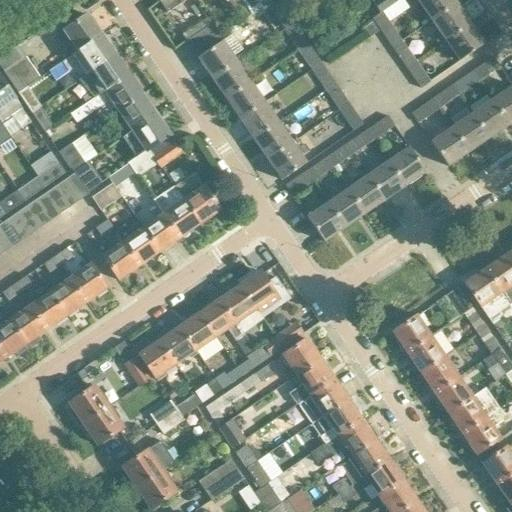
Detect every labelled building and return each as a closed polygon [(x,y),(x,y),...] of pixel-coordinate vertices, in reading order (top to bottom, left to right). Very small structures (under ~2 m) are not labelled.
[(158,0),(167,13),(186,0),(158,0)] [(251,15),(242,2),(241,0),(225,0),(241,22),(251,15)] [(372,0),(381,13),(399,0),(372,0)] [(417,0),(431,21),(456,4),(453,0),(417,0)] [(293,23),(279,2),(270,9),(284,30),(293,23)] [(470,24),(456,4),(431,21),(445,41),(470,24)] [(372,19),(380,31),(392,48),(401,41),(381,13),(372,19)] [(66,47),(72,55),(101,35),(87,15),(64,31),(72,43),(66,47)] [(362,29),(366,34),(369,39),(378,32),(372,22),(362,29)] [(284,30),(298,50),(307,43),(293,23),(284,30)] [(445,41),(459,62),(484,45),(470,24),(445,41)] [(211,25),(186,42),(194,54),(219,36),(211,25)] [(69,71),(78,64),(79,64),(85,74),(114,55),(101,35),(72,55),(63,62),(63,61),(48,71),(54,79),(68,70),(69,71)] [(212,79),(237,62),(222,41),(198,58),(212,79)] [(401,41),(392,48),(406,68),(416,62),(401,41)] [(307,43),(298,50),(312,70),(321,64),(307,43)] [(83,97),(87,102),(99,94),(128,75),(114,55),(85,74),(80,78),(89,92),(83,97)] [(499,67),(493,57),(472,72),(479,81),(499,67)] [(25,58),(4,72),(3,72),(18,93),(27,87),(39,78),(25,58)] [(212,79),(226,99),(250,82),(237,62),(212,79)] [(416,62),(406,68),(420,89),(430,82),(416,62)] [(326,90),(335,84),(321,64),(312,70),(326,90)] [(479,81),(472,72),(452,86),(459,95),(479,81)] [(99,94),(87,102),(71,113),(76,121),(106,101),(114,113),(118,110),(141,95),(128,75),(99,94)] [(21,130),(31,123),(0,78),(0,122),(12,140),(12,139),(6,130),(16,123),(21,130)] [(226,99),(240,119),(264,103),(250,82),(226,99)] [(340,111),(349,104),(335,84),(326,90),(340,111)] [(459,95),(452,86),(432,100),(438,109),(459,95)] [(511,86),(492,100),(509,125),(511,122),(511,86)] [(39,105),(27,87),(18,93),(30,111),(39,105)] [(120,127),(126,135),(155,115),(141,95),(118,110),(126,123),(120,127)] [(438,109),(432,100),(411,114),(418,123),(438,109)] [(489,139),(509,125),(492,100),(472,114),(489,139)] [(240,119),(253,140),(278,123),(264,103),(240,119)] [(343,138),(363,125),(349,104),(340,111),(329,118),(343,138)] [(39,105),(30,111),(45,133),(54,127),(39,105)] [(451,128),(468,153),(489,139),(472,114),(451,128)] [(169,136),(155,115),(126,135),(123,137),(137,158),(148,150),(169,136)] [(373,140),(394,126),(387,116),(367,130),(373,140)] [(0,122),(0,146),(1,147),(12,140),(0,122)] [(267,160),(292,143),(278,123),(253,140),(267,160)] [(451,128),(431,142),(448,167),(468,153),(451,128)] [(373,140),(367,130),(346,144),(353,154),(373,140)] [(72,143),(63,149),(58,153),(69,168),(71,169),(73,168),(76,168),(78,167),(87,161),(85,158),(83,159),(72,143)] [(161,167),(181,153),(174,143),(153,156),(161,167)] [(267,160),(281,181),(306,164),(292,143),(267,160)] [(353,154),(346,144),(326,158),(332,168),(353,154)] [(405,186),(426,172),(409,148),(388,162),(405,186)] [(153,157),(148,150),(137,158),(129,163),(138,178),(158,164),(160,167),(161,167),(153,156),(153,157)] [(332,168),(326,158),(305,172),(312,181),(332,168)] [(405,186),(388,162),(368,176),(385,200),(405,186)] [(65,173),(63,171),(58,163),(37,177),(44,188),(65,173)] [(312,181),(305,172),(285,186),(292,195),(312,181)] [(194,173),(174,187),(200,224),(220,210),(194,173)] [(79,201),(89,194),(88,193),(74,174),(64,180),(79,201)] [(364,214),(385,200),(368,176),(348,190),(364,214)] [(37,177),(17,191),(24,202),(44,188),(37,177)] [(64,180),(63,181),(54,187),(63,200),(69,208),(79,201),(64,180)] [(121,197),(112,184),(92,198),(101,211),(121,197)] [(69,208),(63,200),(54,187),(45,193),(60,215),(69,208)] [(200,224),(174,187),(154,200),(155,202),(163,214),(180,238),(200,224)] [(364,214),(348,190),(327,204),(344,228),(364,214)] [(0,207),(5,215),(24,202),(17,191),(0,202),(0,207)] [(155,202),(154,200),(149,192),(138,199),(144,209),(155,202)] [(50,221),(60,215),(45,193),(36,200),(50,221)] [(36,200),(26,206),(41,228),(50,221),(36,200)] [(327,204),(307,218),(324,242),(344,228),(327,204)] [(26,206),(17,213),(31,234),(41,228),(26,206)] [(22,241),(31,234),(17,213),(7,219),(22,241)] [(163,214),(143,228),(160,252),(180,238),(163,214)] [(0,229),(12,248),(22,241),(7,219),(0,224),(0,229)] [(113,228),(108,220),(96,229),(101,237),(113,228)] [(114,231),(122,242),(139,266),(160,252),(143,228),(131,236),(123,224),(114,231)] [(12,248),(0,229),(0,249),(3,254),(12,248)] [(102,257),(118,281),(139,266),(122,242),(102,257)] [(67,249),(55,257),(60,265),(72,257),(67,249)] [(485,269),(502,293),(510,305),(511,304),(511,266),(505,256),(485,269)] [(60,265),(55,257),(43,265),(49,273),(60,265)] [(91,264),(70,278),(87,302),(107,288),(91,264)] [(510,305),(502,293),(485,269),(464,283),(489,320),(510,305)] [(260,272),(239,287),(255,310),(276,295),(260,272)] [(32,285),(26,277),(15,284),(20,293),(32,285)] [(50,292),(66,317),(87,302),(70,278),(50,292)] [(15,284),(3,293),(8,301),(20,293),(15,284)] [(255,310),(239,287),(219,300),(243,335),(263,321),(255,310)] [(458,288),(445,296),(459,316),(471,307),(458,288)] [(30,306),(46,331),(66,317),(50,292),(30,306)] [(219,300),(199,314),(215,337),(227,329),(235,342),(244,336),(243,335),(219,300)] [(40,341),(37,337),(46,331),(30,306),(9,321),(29,349),(40,341)] [(471,307),(459,316),(460,317),(463,315),(476,334),(485,328),(471,307)] [(215,337),(199,314),(179,328),(195,351),(215,337)] [(430,336),(416,316),(392,332),(406,353),(430,336)] [(0,350),(6,358),(14,353),(17,357),(29,349),(9,321),(0,326),(0,350)] [(302,334),(295,324),(274,338),(282,348),(302,334)] [(175,365),(195,351),(179,328),(171,333),(169,331),(165,330),(156,336),(159,341),(159,342),(175,365)] [(491,355),(499,349),(485,328),(476,334),(491,355)] [(438,331),(430,336),(406,353),(420,374),(444,357),(452,351),(438,331)] [(283,355),(297,376),(320,360),(306,339),(283,355)] [(175,365),(159,342),(139,355),(155,378),(175,365)] [(265,344),(254,351),(262,362),(272,355),(265,344)] [(504,375),(511,369),(511,367),(499,349),(491,355),(504,375)] [(254,367),(262,362),(254,351),(247,357),(254,367)] [(420,374),(434,394),(458,377),(444,357),(420,374)] [(151,381),(135,358),(124,365),(140,388),(151,381)] [(297,404),(310,395),(334,380),(320,360),(297,376),(302,384),(288,393),(297,405),(297,404)] [(268,365),(256,373),(262,382),(274,374),(268,365)] [(224,372),(214,379),(222,389),(231,383),(224,372)] [(472,397),(458,377),(434,394),(448,414),(472,397)] [(213,395),(222,389),(214,379),(205,385),(213,395)] [(334,380),(310,395),(297,404),(311,425),(347,400),(334,380)] [(69,403),(83,424),(108,407),(94,386),(69,403)] [(486,417),(499,408),(485,388),(472,397),(448,414),(461,434),(486,417)] [(195,395),(175,408),(176,411),(181,417),(201,403),(195,395)] [(325,444),(338,436),(361,420),(347,400),(311,425),(325,444)] [(176,411),(175,408),(170,401),(150,415),(157,424),(176,411)] [(89,440),(92,438),(98,446),(123,429),(108,407),(83,424),(79,427),(89,440)] [(476,455),(500,439),(491,425),(504,416),(499,408),(486,417),(461,434),(476,455)] [(181,417),(176,411),(157,424),(164,435),(184,421),(181,417)] [(233,419),(218,429),(232,448),(246,439),(233,419)] [(361,420),(338,436),(325,444),(300,461),(306,469),(317,463),(332,452),(334,455),(345,447),(351,456),(380,437),(372,425),(367,428),(361,420)] [(380,437),(351,456),(365,476),(389,460),(383,452),(388,449),(380,437)] [(161,441),(147,450),(122,467),(137,488),(162,471),(175,462),(161,441)] [(235,453),(246,469),(258,461),(247,445),(235,453)] [(482,464),(496,484),(511,473),(511,455),(506,447),(482,464)] [(198,482),(205,492),(237,470),(230,460),(198,482)] [(402,480),(389,460),(365,476),(379,496),(402,480)] [(271,481),(258,461),(246,469),(259,489),(269,482),(271,481)] [(244,480),(237,470),(205,492),(212,502),(244,480)] [(176,492),(162,471),(137,488),(151,509),(176,492)] [(510,505),(511,502),(511,473),(496,484),(510,505)] [(338,495),(349,487),(343,478),(332,486),(338,495)] [(402,480),(379,496),(385,504),(373,511),(398,511),(416,500),(402,480)] [(265,511),(268,511),(283,503),(269,482),(259,489),(253,493),(265,511)] [(289,495),(299,511),(308,511),(314,509),(301,487),(289,495)] [(355,496),(349,487),(338,495),(344,503),(355,496)] [(268,511),(296,511),(288,499),(283,503),(268,511)] [(423,511),(416,500),(398,511),(423,511)]
